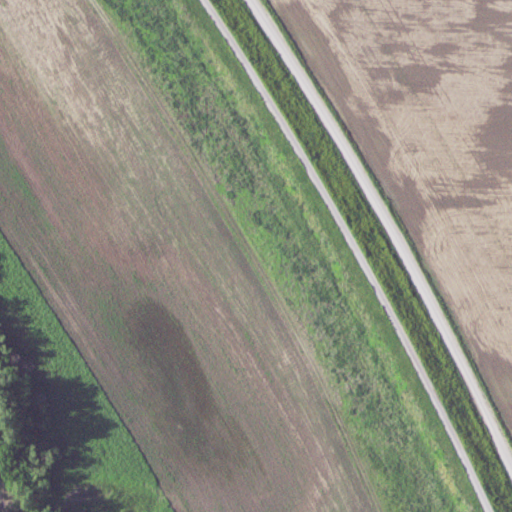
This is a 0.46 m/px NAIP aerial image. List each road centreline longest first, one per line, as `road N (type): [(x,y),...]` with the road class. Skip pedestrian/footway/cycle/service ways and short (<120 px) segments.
road 1 (residential): [(489,511),(339,222),(203,0)]
road 2 (residential): [(511,468),(360,176),(248,0)]
